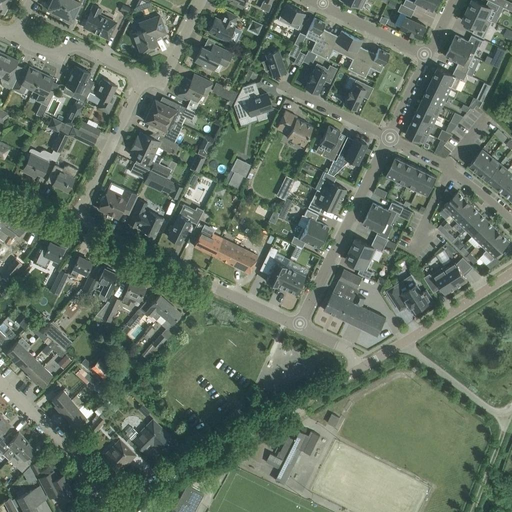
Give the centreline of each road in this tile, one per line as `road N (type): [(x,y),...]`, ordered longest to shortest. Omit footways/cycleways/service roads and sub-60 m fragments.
road 1 (unclassified): [(102,506),(345,377)]
road 2 (residential): [(297,326),(74,221)]
road 3 (residential): [(297,326),(384,138)]
road 4 (residential): [(102,506),(64,443),(0,381)]
road 5 (residential): [(74,221),(144,77)]
road 6 (residential): [(511,221),(471,184),(384,138)]
road 7 (residential): [(14,37),(45,52),(81,47),(144,77)]
road 8 (residential): [(261,80),(384,138)]
road 9 (unclassified): [(404,341),(488,409),(511,408)]
road 10 (unclassified): [(404,341),(511,273)]
